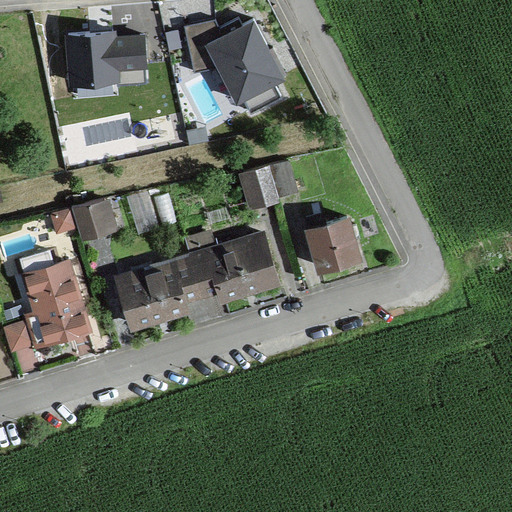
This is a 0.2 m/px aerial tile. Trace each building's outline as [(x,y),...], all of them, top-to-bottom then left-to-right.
[(276,58),(254,16),(243,21),(240,14),(222,23),(216,15),(187,21),(196,67),(222,61),(237,95),(244,92),(253,108),(282,93),(268,63),(276,58)] [(91,27),(69,30),(74,77),(117,72),(116,64),(148,60),(145,32),(114,35),(114,30),(91,32),(91,27)] [(277,185),(297,181),(289,156),(269,159),(277,185)] [(245,164),(252,191),(277,185),(269,159),(245,164)] [(297,183),(297,181),(277,185),(278,189),(297,183)] [(255,200),(279,193),(278,189),(277,185),(252,191),(255,200)] [(74,201),(82,231),(114,221),(107,195),(74,201)] [(359,249),(346,212),(325,219),(321,209),(305,213),(320,262),(359,249)] [(264,235),(261,228),(191,249),(194,257),(264,235)] [(194,257),(202,285),(219,280),(223,291),(277,275),(261,228),(264,235),(194,257)] [(27,270),(38,308),(47,337),(88,324),(66,257),(27,270)] [(184,291),(202,285),(194,257),(168,265),(147,271),(121,280),(135,319),(187,302),(184,291)] [(146,264),(147,271),(168,265),(165,258),(146,264)] [(47,337),(38,308),(29,310),(37,339),(47,337)]
